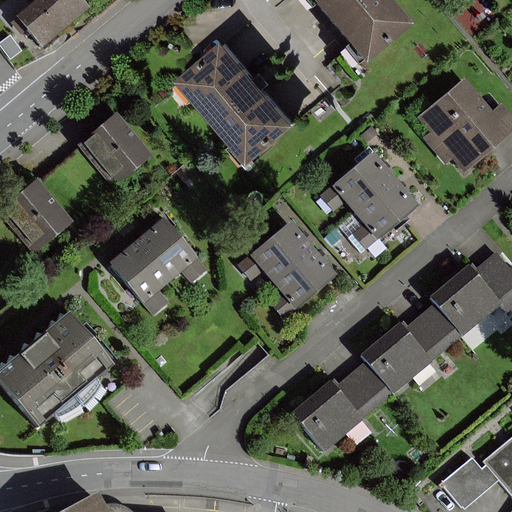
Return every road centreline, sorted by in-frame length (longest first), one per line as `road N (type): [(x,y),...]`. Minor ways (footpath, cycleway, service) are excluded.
road 1 (residential): [(511,182),(240,410),(214,442),(207,476)]
road 2 (residential): [(207,476),(88,475),(0,489)]
road 3 (tertiary): [(30,107),(156,0)]
